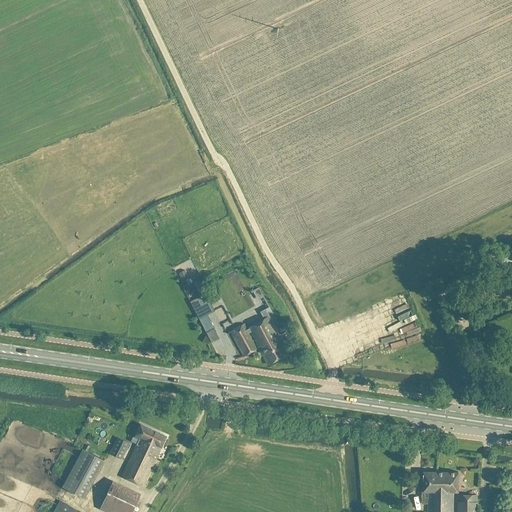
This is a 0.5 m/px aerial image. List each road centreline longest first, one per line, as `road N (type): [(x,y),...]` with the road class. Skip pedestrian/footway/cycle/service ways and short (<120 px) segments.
road 1 (primary): [(511,427),(0,351)]
road 2 (track): [(332,400),(327,359),(139,0)]
